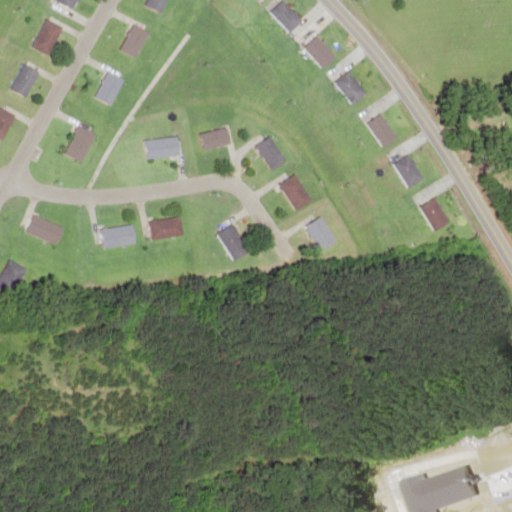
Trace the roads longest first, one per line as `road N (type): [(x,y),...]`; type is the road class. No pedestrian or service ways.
road 1 (residential): [(0,177),(46,193),(90,194),(223,180),(242,191),(286,253)]
road 2 (residential): [(511,265),(438,142),(362,34),(328,0)]
road 3 (residential): [(0,192),(113,0)]
